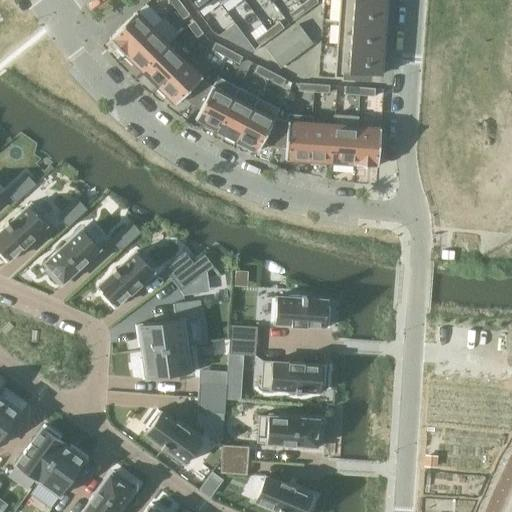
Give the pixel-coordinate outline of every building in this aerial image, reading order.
[(187,0),(195,10),(208,0),(187,0)] [(316,0),(306,0),(301,4),(306,11),(318,2),(316,0)] [(384,26),(385,2),(356,0),(339,0),(337,23),(384,26)] [(189,14),(180,2),(173,7),(183,20),(189,14)] [(301,5),(289,13),(293,20),(306,11),(301,5)] [(126,56),(153,29),(136,11),(108,39),(126,56)] [(203,33),(194,21),(187,26),(196,38),(203,33)] [(279,21),(266,30),(271,37),(283,28),(279,21)] [(382,50),(384,26),(337,23),(336,47),(382,50)] [(285,34),(265,49),(279,68),(312,43),(298,24),(285,34)] [(169,45),(153,29),(126,56),(142,72),(169,45)] [(266,30),(254,39),(259,46),(271,37),(266,30)] [(228,50),(215,42),(211,49),(224,57),(228,50)] [(158,88),(185,61),(169,45),(142,72),(158,88)] [(380,75),(382,50),(336,47),(334,71),(380,75)] [(242,57),(228,50),(225,57),(238,64),(242,57)] [(201,77),(185,61),(158,88),(174,104),(201,77)] [(271,72),(258,65),(254,72),(267,79),(271,72)] [(285,79),(271,72),(268,79),(281,86),(285,79)] [(217,76),(194,119),(215,130),(238,87),(217,76)] [(313,84),(298,83),(298,91),(313,92),(313,84)] [(329,85),(314,84),(313,92),(328,93),(329,85)] [(359,87),(344,86),(343,94),(358,95),(359,87)] [(238,87),(215,130),(236,141),(258,98),(238,87)] [(374,88),(359,87),(358,95),(374,97),(374,88)] [(258,98),(236,141),(257,152),(261,143),(272,149),(280,121),(274,118),(279,109),(258,98)] [(280,121),(272,149),(285,150),(284,159),(308,161),(311,123),(311,116),(288,114),(287,121),(280,121)] [(334,124),(331,163),(354,164),(356,126),(357,126),(358,116),(333,114),(333,124),(334,124)] [(311,123),(308,161),(331,163),(334,124),(333,124),(311,123)] [(356,126),(354,164),(377,166),(380,128),(357,126),(356,126)] [(25,173),(5,192),(15,202),(35,184),(25,173)] [(76,199),(56,217),(66,228),(86,210),(76,199)] [(5,226),(0,230),(0,256),(5,262),(22,247),(23,248),(28,243),(34,238),(33,237),(49,223),(31,202),(8,223),(7,221),(4,224),(5,226)] [(130,221),(110,239),(120,250),(140,232),(130,221)] [(81,229),(44,263),(48,267),(45,270),(52,278),(59,285),(99,249),(81,229)] [(112,272),(97,286),(101,290),(99,293),(113,308),(129,293),(134,289),(135,289),(141,284),(140,283),(153,272),(134,252),(116,269),(114,267),(111,270),(112,272)] [(184,252),(163,268),(171,280),(193,263),(184,252)] [(193,263),(171,280),(180,291),(201,275),(193,263)] [(276,296),(274,323),(290,324),(290,325),(299,326),(305,326),(306,325),(328,327),(329,306),(325,306),(326,299),(306,298),(306,296),(301,296),(301,298),(276,296)] [(187,318),(134,325),(137,346),(141,345),(142,351),(190,345),(187,318)] [(229,325),(228,339),(255,341),(256,327),(229,325)] [(228,339),(227,353),(254,355),(255,341),(228,339)] [(143,358),(139,358),(142,379),(194,371),(190,345),(142,351),(143,358)] [(262,361),(260,388),(294,390),(294,392),(299,392),(299,390),(319,392),(320,385),(324,386),(325,365),(303,363),(303,362),(296,362),(288,361),(288,362),(262,361)] [(198,383),(197,397),(224,399),(225,385),(198,383)] [(0,397),(0,437),(21,409),(4,396),(3,399),(0,397)] [(197,397),(197,412),(223,413),(224,399),(197,397)] [(148,428),(144,433),(161,445),(159,447),(163,450),(164,448),(185,463),(201,441),(187,431),(188,430),(181,425),(175,421),(175,422),(157,409),(145,426),(148,428)] [(258,415),(256,442),(319,447),(321,426),(317,426),(318,419),(258,415)] [(23,452),(15,464),(37,480),(63,443),(58,439),(61,436),(44,424),(31,442),(30,442),(25,449),(22,452),(23,452)] [(63,443),(37,480),(38,481),(38,480),(59,495),(60,494),(87,457),(70,445),(69,447),(63,443)] [(221,445),(220,459),(247,461),(248,447),(221,445)] [(220,459),(219,473),(246,475),(247,461),(220,459)] [(81,511),(115,511),(131,490),(126,486),(128,483),(112,471),(81,511)] [(264,476),(254,501),(277,510),(276,511),(307,511),(314,497),(294,488),(294,487),(288,484),(280,481),(279,482),(264,476)] [(163,511),(151,503),(143,511),(163,511)]
